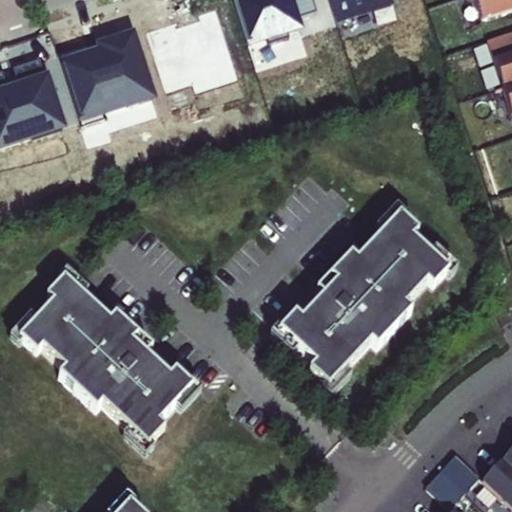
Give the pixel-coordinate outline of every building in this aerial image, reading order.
[(250,0),(263,40),(282,34),(285,41),(306,34),(303,27),(314,24),(306,0),(250,0)] [(339,0),(344,16),(364,9),(366,16),(387,9),(385,3),(392,0),(339,0)] [(511,0),(475,0),(484,25),(511,16),(511,0)] [(90,49),(61,59),(84,132),(108,124),(105,115),(133,106),(134,109),(155,102),(135,41),(103,51),(107,61),(95,65),(90,49)] [(511,60),(497,65),(511,112),(511,60)] [(5,77),(0,78),(0,147),(32,137),(34,142),(64,132),(43,65),(16,74),(22,93),(12,97),(5,77)] [(421,238),(402,220),(360,266),(354,260),(320,297),(326,302),(304,326),(298,320),(281,337),(323,377),(317,383),(330,395),(373,349),(379,354),(415,317),(408,311),(429,289),(435,295),(451,277),(415,244),(421,238)] [(112,326),(66,283),(49,302),(55,308),(21,344),(38,360),(44,354),(66,375),(61,381),(98,416),(104,410),(149,453),(161,441),(155,435),(195,393),(177,377),(171,383),(148,361),(154,355),(117,320),(112,326)] [(511,511),(511,458),(485,488),(510,511),(511,511)] [(457,462),(443,477),(467,500),(481,485),(457,462)] [(455,511),(467,500),(443,477),(429,492),(449,511),(455,511)]
